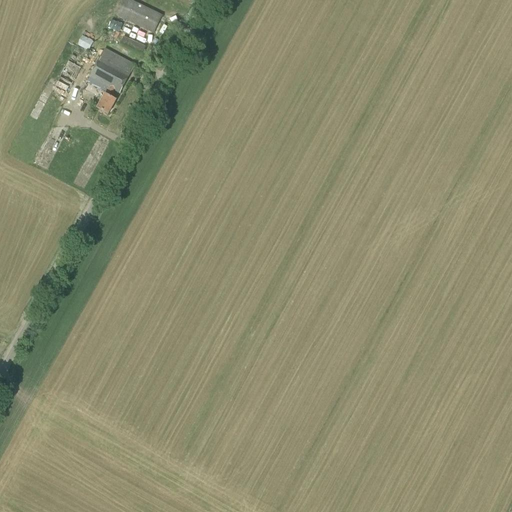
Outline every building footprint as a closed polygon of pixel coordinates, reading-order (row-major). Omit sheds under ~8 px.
[(153,34),(162,16),(129,0),(123,0),(116,16),(153,34)] [(82,37),(78,44),(78,45),(89,50),(93,43),(82,37)] [(121,43),(144,53),(147,46),(124,37),(121,43)] [(120,93),(135,65),(105,49),(90,77),(109,87),(98,109),(108,114),(116,99),(112,97),(116,91),(120,93)] [(81,69),(68,62),(60,78),(72,85),(81,69)]
